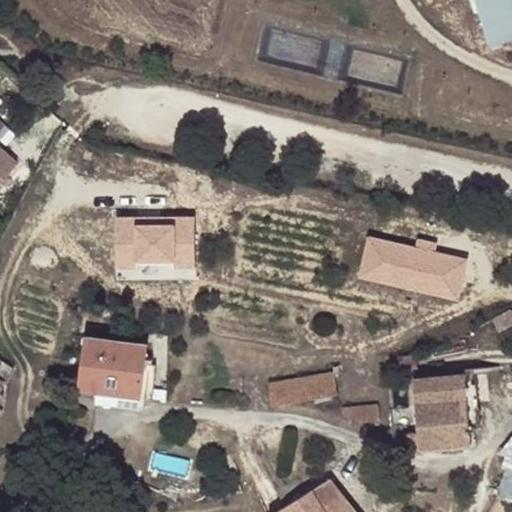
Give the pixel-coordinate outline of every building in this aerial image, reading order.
[(511,0),(464,0),(475,35),(511,23),(511,0)] [(0,182),(19,163),(0,145),(0,182)] [(176,261),(194,262),(194,212),(116,212),(116,264),(139,265),(139,247),(176,248),(176,261)] [(361,275),(456,297),(465,259),(437,252),(440,240),(421,236),(416,245),(370,235),(361,275)] [(152,341),(88,333),(81,387),(99,389),(99,383),(145,389),(149,390),(155,390),(158,357),(150,356),(152,341)] [(0,362),(0,414),(1,413),(0,411),(0,400),(3,396),(0,394),(0,389),(3,385),(13,371),(0,362)] [(336,392),(331,370),(267,382),(270,403),(336,392)] [(465,373),(471,426),(481,425),(475,372),(465,373)] [(419,449),(473,443),(471,426),(465,373),(411,380),(417,432),(402,434),(404,447),(419,446),(419,449)] [(99,389),(98,395),(148,400),(149,390),(145,389),(99,383),(99,389)] [(342,408),(343,422),(379,419),(377,404),(342,408)] [(511,439),(503,494),(511,495),(511,439)] [(361,511),(333,475),(274,511),(313,511),(324,505),(329,511),(361,511)]
